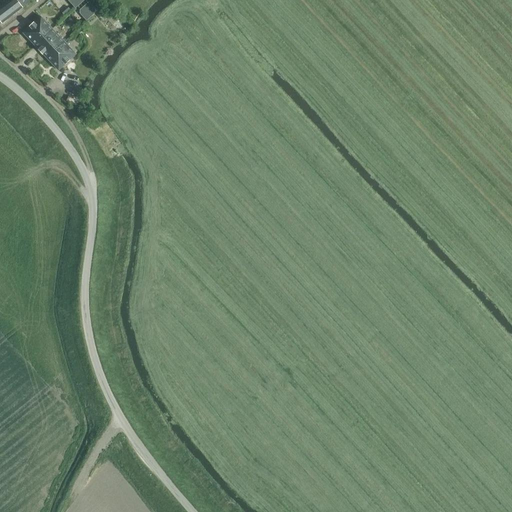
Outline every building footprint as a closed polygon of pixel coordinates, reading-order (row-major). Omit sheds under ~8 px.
[(16,0),(11,0),(0,8),(0,20),(2,23),(22,7),(16,0)] [(86,8),(93,15),(97,11),(91,4),(86,8)] [(97,14),(104,21),(109,16),(102,9),(97,14)] [(24,33),(35,46),(53,29),(41,17),(24,33)] [(35,46),(47,57),(64,41),(53,29),(35,46)] [(64,41),(47,57),(59,70),(76,54),(64,41)]
